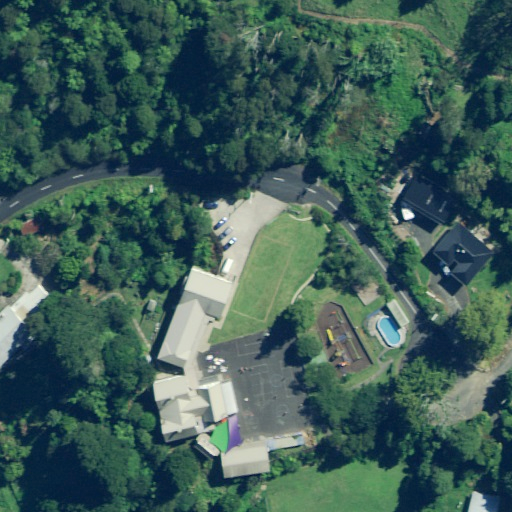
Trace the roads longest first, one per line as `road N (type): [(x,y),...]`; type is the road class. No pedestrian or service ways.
road 1 (residential): [(7,208),(62,179),(123,167),(226,166),(284,180),(332,204),(381,264),(423,329),(424,369)]
road 2 (residential): [(511,355),(482,395),(464,404),(436,398),(424,369)]
